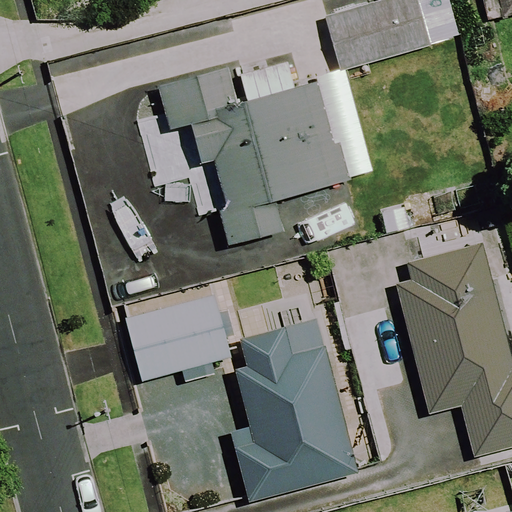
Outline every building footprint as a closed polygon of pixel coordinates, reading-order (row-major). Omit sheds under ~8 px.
[(459,39),(448,0),(405,0),(331,21),(345,72),(459,39)] [(298,92),(290,65),(242,78),(239,67),(165,87),(177,131),(194,127),(205,164),(217,160),(230,206),(222,208),(233,246),(283,232),(275,202),(349,181),(322,85),(298,92)] [(511,357),(485,247),(396,269),(431,414),(463,406),(475,457),(511,448),(511,357)] [(233,358),(217,295),(128,318),(144,380),(233,358)] [(323,323),(242,343),(249,373),(240,375),(253,429),(235,433),(252,501),(360,474),(323,323)] [(485,511),(482,499),(432,511),(485,511)]
